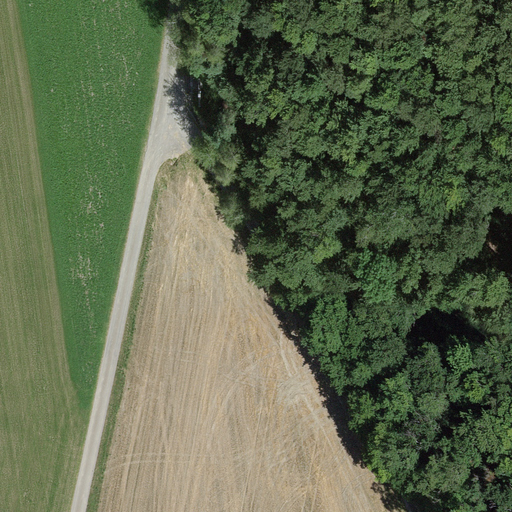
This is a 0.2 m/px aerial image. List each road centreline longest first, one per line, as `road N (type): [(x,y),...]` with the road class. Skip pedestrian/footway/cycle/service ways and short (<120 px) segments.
road 1 (unclassified): [(176,0),(77,511)]
road 2 (track): [(161,105),(285,269),(414,511)]
